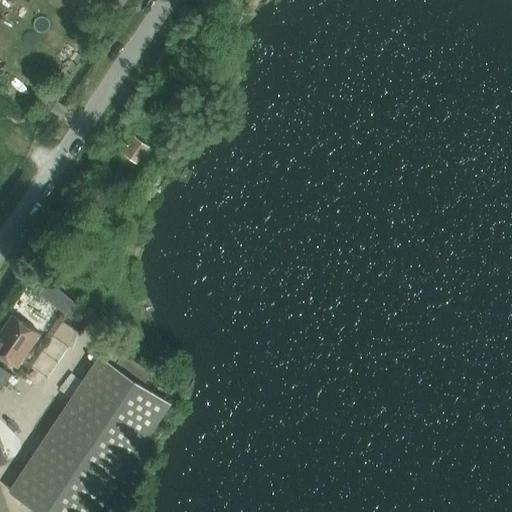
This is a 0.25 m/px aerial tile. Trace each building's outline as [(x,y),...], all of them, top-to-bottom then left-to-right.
[(149,147),(143,143),(133,136),(122,152),(137,163),(149,147)] [(101,184),(87,206),(100,214),(114,192),(101,184)] [(0,355),(18,368),(42,334),(13,314),(0,332),(0,355)] [(154,430),(171,403),(144,385),(152,372),(124,353),(116,366),(100,355),(9,492),(39,511),(99,511),(150,435),(154,430)] [(11,511),(0,481),(0,464),(18,457),(13,444),(2,448),(0,444),(0,511),(11,511)]
